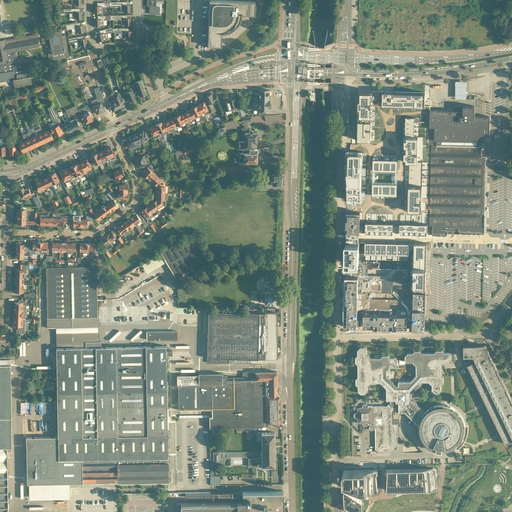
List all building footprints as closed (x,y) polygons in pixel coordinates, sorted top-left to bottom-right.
[(147,0),(147,6),(150,7),(150,10),(155,10),(159,11),(160,7),(155,6),(155,0),(147,0)] [(221,46),(221,43),(221,33),(223,33),(225,32),(227,32),(229,31),(231,31),(233,30),(234,28),(236,27),(237,26),(238,24),(239,22),(240,20),(240,19),(241,17),(241,15),(255,15),(255,11),(257,9),(258,8),(258,7),(257,7),(257,6),(256,6),(255,6),(255,2),(250,2),(209,0),(208,46),(212,46),(212,47),(212,48),(213,49),(214,49),(215,49),(217,46),(221,46)] [(96,6),(94,6),(94,13),(105,13),(105,7),(111,7),(111,2),(96,3),(96,6)] [(126,2),(111,2),(111,7),(120,7),(120,12),(122,11),(122,12),(130,12),(129,5),(126,5),(126,2)] [(79,8),(74,8),(63,9),(63,14),(72,13),(72,18),(74,18),(74,19),(81,19),(81,11),(79,11),(79,8)] [(103,20),(112,20),(112,15),(97,16),(97,19),(94,19),(94,27),(102,26),(102,25),(104,25),(103,20)] [(122,15),(112,15),(112,20),(120,20),(121,25),(122,25),(123,26),(130,25),(130,18),(127,18),(127,15),(122,15)] [(74,23),(65,25),(66,30),(72,29),(72,33),(76,33),(76,34),(79,33),(84,32),(82,25),(79,25),(79,22),(74,23)] [(106,34),(113,32),(113,28),(112,27),(99,30),(99,34),(97,34),(98,42),(105,40),(105,39),(107,38),(106,34)] [(127,28),(113,28),(113,32),(113,33),(121,33),(121,38),(123,38),(123,39),(131,39),(130,31),(128,31),(127,28)] [(69,57),(66,38),(65,35),(61,36),(60,30),(48,32),(49,37),(41,38),(42,43),(50,42),(51,51),(48,52),(49,61),(69,57)] [(0,81),(13,79),(14,88),(32,85),(30,76),(29,76),(29,74),(30,73),(29,71),(32,70),(31,68),(30,61),(31,61),(30,56),(23,58),(24,60),(15,61),(14,54),(10,53),(10,51),(38,46),(37,39),(37,36),(36,34),(31,35),(6,39),(0,40),(0,70),(0,73),(0,72),(0,81)] [(76,42),(77,47),(79,46),(79,47),(86,46),(85,39),(82,39),(81,36),(68,38),(69,43),(76,42)] [(110,67),(106,57),(101,59),(105,69),(110,67)] [(141,79),(135,81),(140,96),(146,93),(141,79)] [(467,81),(455,81),(455,98),(466,98),(467,81)] [(126,85),(123,87),(127,96),(129,101),(132,99),(132,100),(136,98),(139,97),(136,92),(133,93),(131,88),(128,89),(126,85)] [(97,98),(91,101),(97,114),(104,110),(100,102),(104,101),(99,87),(94,89),(97,98)] [(358,115),(358,139),(371,140),(371,139),(375,140),(375,139),(372,139),(373,129),(375,129),(374,129),(375,129),(376,101),(375,101),(375,102),(373,101),(373,94),(373,91),(372,91),(359,90),(359,99),(358,107),(358,115)] [(123,101),(124,101),(122,96),(121,96),(119,91),(113,94),(113,96),(114,97),(119,107),(125,105),(123,101)] [(382,104),(382,105),(383,105),(386,105),(389,105),(390,105),(393,105),(397,105),(400,105),(401,105),(404,105),(407,105),(408,105),(411,105),(415,105),(418,105),(418,106),(419,106),(419,105),(422,106),(424,106),(425,106),(425,105),(425,102),(425,101),(425,98),(425,94),(425,93),(425,92),(423,92),(422,92),(419,92),(415,92),(412,92),(411,92),(408,92),(405,92),(404,92),(401,92),(397,92),(397,91),(397,92),(394,91),(393,91),(390,91),(387,91),(386,91),(383,91),(382,91),(382,92),(382,93),(382,94),(382,97),(382,100),(382,101),(382,104)] [(208,104),(212,113),(216,111),(212,103),(218,100),(216,95),(213,97),(211,93),(205,96),(209,103),(208,104)] [(113,94),(104,98),(107,103),(110,108),(111,107),(112,110),(119,107),(114,97),(113,96),(113,94)] [(232,110),(237,108),(234,98),(232,99),(231,98),(228,99),(232,110)] [(232,110),(228,99),(225,99),(225,101),(222,101),(225,112),(231,110),(232,110)] [(4,105),(7,112),(13,110),(12,108),(9,100),(5,102),(5,104),(4,105)] [(203,102),(197,105),(203,119),(206,118),(204,115),(208,113),(207,110),(206,108),(203,102)] [(269,108),(269,104),(259,103),(253,103),(252,104),(252,106),(253,107),(253,110),(259,110),(259,114),(266,114),(266,110),(268,110),(268,108),(269,108)] [(87,105),(84,106),(77,110),(79,113),(80,112),(81,113),(80,113),(80,114),(80,115),(81,116),(82,119),(83,118),(86,123),(93,120),(90,115),(91,115),(89,111),(90,111),(87,105)] [(190,109),(183,113),(189,125),(192,124),(191,122),(195,120),(194,118),(195,117),(196,119),(199,117),(201,121),(203,119),(197,105),(191,108),(191,109),(190,109)] [(486,176),(486,166),(486,162),(486,156),(482,156),(482,141),(484,141),(484,136),(486,136),(489,136),(490,121),(490,116),(485,116),(475,116),(475,106),(462,105),(458,105),(455,105),(455,110),(430,110),(430,118),(430,122),(429,134),(429,139),(429,150),(431,150),(431,158),(431,160),(431,178),(430,180),(430,190),(430,194),(430,200),(430,226),(432,226),(432,236),(440,236),(447,236),(447,234),(460,234),(469,234),(484,234),(485,216),(486,178),(486,176)] [(55,121),(48,124),(50,128),(51,129),(52,132),(53,132),(55,136),(56,136),(59,135),(62,133),(59,125),(61,124),(53,106),(49,108),(52,114),(51,115),(53,119),(52,120),(54,119),(55,121)] [(77,121),(78,120),(74,113),(77,111),(75,106),(65,110),(70,120),(63,123),(65,127),(66,126),(68,131),(79,126),(77,121)] [(176,116),(169,119),(176,133),(178,132),(179,132),(177,128),(181,126),(180,124),(181,124),(185,122),(188,128),(190,127),(189,125),(183,113),(177,116),(176,116)] [(404,151),(404,158),(405,158),(405,161),(409,161),(408,210),(421,210),(422,190),(422,161),(417,161),(418,117),(406,116),(405,139),(405,138),(404,145),(405,145),(405,151),(404,151)] [(162,122),(155,125),(162,139),(164,138),(163,135),(167,133),(166,131),(167,130),(168,133),(171,131),(171,133),(172,132),(174,135),(176,134),(176,133),(169,119),(163,122),(162,123),(162,122)] [(39,125),(33,128),(35,133),(40,143),(46,141),(41,129),(39,125)] [(155,125),(149,128),(152,134),(154,139),(158,137),(161,145),(163,144),(161,139),(162,139),(155,125)] [(227,134),(224,126),(218,129),(221,136),(227,134)] [(43,128),(41,129),(46,141),(49,139),(50,139),(51,139),(52,138),(53,138),(47,127),(43,129),(43,128)] [(254,149),(254,147),(256,147),(256,142),(257,142),(257,133),(246,133),(246,128),(242,128),(242,137),(244,137),(244,140),(241,140),(240,141),(239,141),(239,149),(249,149),(254,149)] [(143,131),(138,133),(141,141),(145,139),(145,140),(148,138),(147,136),(145,132),(144,132),(143,131)] [(24,134),(22,135),(24,137),(29,149),(35,146),(29,135),(28,132),(28,133),(25,135),(24,134)] [(32,133),(29,135),(35,146),(40,143),(35,133),(32,134),(32,133)] [(138,133),(132,136),(136,146),(140,144),(139,143),(142,142),(141,141),(138,133)] [(127,140),(126,140),(130,150),(137,147),(136,146),(132,136),(127,138),(127,140)] [(195,139),(198,144),(205,141),(202,136),(195,139)] [(22,139),(18,141),(19,144),(23,152),(23,151),(24,152),(25,151),(26,150),(29,149),(24,137),(21,138),(22,139)] [(10,146),(8,146),(8,149),(9,149),(9,154),(13,154),(13,155),(14,155),(15,154),(18,154),(18,151),(16,151),(16,146),(15,146),(15,144),(13,144),(13,142),(10,142),(10,146)] [(110,146),(104,149),(108,158),(111,165),(112,167),(113,170),(116,168),(114,165),(112,159),(115,157),(114,155),(115,155),(113,150),(112,151),(110,146)] [(176,155),(181,153),(185,152),(185,153),(185,154),(185,156),(182,156),(183,160),(186,159),(195,157),(192,147),(175,152),(176,155)] [(108,158),(104,149),(100,151),(100,150),(97,152),(101,161),(102,164),(106,162),(108,166),(111,165),(108,158)] [(257,162),(257,154),(257,153),(258,153),(258,152),(258,151),(258,150),(257,150),(257,149),(254,149),(249,149),(249,153),(238,153),(238,158),(239,158),(239,162),(242,162),(257,162)] [(346,173),(345,199),(360,200),(361,200),(362,151),(351,151),(346,151),(346,173)] [(92,159),(90,160),(90,161),(92,165),(94,164),(95,164),(95,166),(99,164),(102,170),(105,168),(102,164),(101,161),(97,152),(94,154),(93,153),(91,154),(91,155),(90,155),(92,159)] [(138,165),(138,166),(149,161),(147,157),(148,156),(147,153),(135,159),(136,163),(136,164),(137,165),(138,165)] [(373,158),(373,169),(397,170),(398,170),(398,158),(398,159),(393,159),(393,158),(389,158),(389,159),(385,159),(385,158),(378,158),(378,159),(373,158)] [(90,168),(93,166),(92,165),(90,161),(88,162),(86,159),(85,159),(83,160),(80,162),(85,173),(87,177),(90,176),(90,175),(91,175),(90,173),(89,173),(88,172),(91,170),(90,168)] [(80,162),(73,165),(78,176),(82,174),(85,173),(80,162)] [(153,172),(150,169),(152,167),(149,164),(147,167),(144,171),(143,171),(142,172),(142,173),(147,178),(153,172)] [(78,176),(73,165),(66,168),(70,177),(74,184),(77,183),(75,179),(74,178),(78,176)] [(70,177),(66,168),(63,170),(61,170),(61,171),(60,171),(64,180),(65,182),(69,180),(71,185),(74,184),(70,177)] [(122,168),(115,171),(110,173),(112,176),(114,179),(116,178),(117,179),(119,178),(121,177),(121,176),(125,174),(122,168)] [(59,180),(55,172),(48,175),(52,184),(53,187),(54,187),(56,186),(55,185),(59,183),(58,181),(59,180)] [(153,182),(158,176),(153,172),(147,178),(148,179),(149,179),(150,180),(153,182)] [(282,174),(272,173),(272,180),(271,180),(271,185),(282,186),(282,178),(283,177),(284,175),(282,174)] [(153,182),(153,183),(154,184),(155,184),(157,185),(165,186),(165,182),(162,179),(164,176),(161,174),(158,176),(153,182)] [(52,184),(48,175),(45,176),(45,177),(41,179),(45,187),(47,191),(49,194),(51,193),(49,188),(53,187),(52,184)] [(45,187),(41,179),(35,182),(37,186),(36,186),(37,190),(38,191),(39,190),(40,193),(44,191),(43,188),(45,187)] [(372,182),(372,193),(373,193),(377,193),(377,194),(384,194),(384,193),(389,193),(389,194),(392,194),(392,193),(397,193),(397,194),(398,182),(397,182),(373,182),(372,182)] [(19,190),(18,191),(19,192),(20,193),(21,194),(19,195),(22,201),(31,197),(30,195),(31,194),(31,195),(34,193),(32,191),(30,192),(28,187),(24,189),(23,187),(19,189),(19,190)] [(179,189),(179,193),(181,193),(181,197),(190,194),(185,189),(179,189)] [(120,204),(112,194),(110,191),(107,193),(109,195),(103,200),(107,205),(111,211),(115,208),(116,208),(117,207),(118,206),(116,204),(117,204),(118,203),(119,204),(120,204)] [(39,208),(42,207),(37,197),(33,199),(37,208),(39,208)] [(166,202),(164,200),(156,200),(155,201),(154,201),(153,201),(152,202),(157,209),(163,205),(163,204),(166,202)] [(157,209),(152,202),(149,205),(148,205),(147,205),(147,206),(154,216),(157,214),(158,215),(160,213),(157,209)] [(105,215),(111,211),(107,205),(105,206),(104,205),(101,207),(102,208),(100,209),(105,215)] [(154,216),(147,206),(141,211),(141,212),(142,213),(143,213),(144,215),(146,217),(148,220),(154,216)] [(60,209),(58,209),(56,209),(56,217),(56,225),(63,225),(63,222),(68,222),(68,216),(63,215),(63,216),(59,216),(60,211),(60,209)] [(105,215),(100,209),(94,214),(98,220),(99,220),(100,219),(101,218),(105,215)] [(80,226),(80,219),(80,215),(73,214),(73,210),(69,210),(69,214),(69,219),(73,219),(73,220),(72,220),(72,226),(80,226)] [(344,307),(344,317),(344,326),(361,327),(361,320),(359,320),(361,255),(359,255),(359,246),(363,246),(364,242),(364,241),(359,241),(359,240),(359,235),(359,234),(359,233),(364,233),(364,228),(360,228),(360,212),(352,211),(347,211),(347,215),(345,215),(345,218),(347,218),(346,225),(344,225),(344,229),(346,229),(346,233),(347,233),(347,234),(347,239),(347,240),(347,241),(346,241),(346,262),(351,262),(351,276),(345,276),(345,307),(344,307)] [(87,214),(86,215),(86,219),(80,219),(80,226),(88,227),(88,221),(90,221),(92,219),(88,213),(87,214)] [(39,219),(39,221),(40,221),(40,225),(48,225),(48,217),(44,217),(44,216),(43,216),(43,215),(39,214),(39,219)] [(147,224),(142,218),(140,219),(139,218),(136,214),(135,214),(134,215),(134,216),(130,219),(134,225),(139,232),(140,234),(144,231),(142,228),(141,229),(137,223),(140,221),(144,226),(147,224)] [(25,220),(25,216),(17,216),(17,217),(17,218),(17,219),(17,224),(25,224),(25,225),(37,226),(37,221),(36,221),(36,219),(37,219),(37,217),(34,217),(34,221),(25,220)] [(56,225),(56,217),(48,217),(48,225),(52,225),(53,226),(54,226),(55,225),(56,225)] [(134,225),(130,219),(123,223),(128,230),(130,228),(130,229),(133,227),(132,226),(134,225)] [(128,230),(123,223),(119,226),(118,226),(117,227),(117,228),(120,232),(121,234),(123,232),(127,230),(128,230)] [(112,230),(106,235),(110,242),(116,238),(115,236),(116,235),(112,230)] [(106,235),(99,240),(102,245),(103,244),(105,246),(107,244),(110,249),(113,246),(113,245),(110,242),(106,235)] [(161,252),(161,253),(166,262),(175,278),(193,267),(202,262),(203,260),(203,253),(200,238),(196,237),(187,237),(184,239),(179,241),(176,243),(174,240),(169,243),(171,246),(168,248),(166,245),(160,249),(161,252)] [(40,242),(39,241),(38,241),(37,242),(33,242),(33,247),(31,247),(30,251),(30,253),(40,254),(40,253),(40,242)] [(30,251),(31,247),(31,246),(24,246),(24,244),(22,244),(22,243),(16,242),(16,251),(30,251)] [(60,250),(60,242),(52,242),(52,246),(51,246),(51,248),(52,248),(52,250),(60,250)] [(413,313),(412,320),(413,320),(413,328),(425,328),(427,243),(413,242),(412,249),(414,249),(414,253),(414,274),(414,278),(413,309),(413,313)] [(75,243),(68,243),(67,251),(67,253),(72,253),(72,251),(75,251),(75,249),(77,249),(77,246),(75,246),(75,243)] [(87,244),(87,251),(94,251),(94,252),(100,252),(100,250),(98,250),(98,247),(95,247),(95,244),(91,244),(90,243),(89,243),(88,244),(87,244)] [(145,272),(160,264),(159,262),(160,261),(157,255),(140,264),(145,272)] [(16,269),(16,277),(22,277),(22,272),(26,272),(26,269),(29,269),(29,264),(24,264),(19,264),(19,269),(16,269)] [(98,327),(96,266),(45,268),(48,318),(46,318),(47,328),(98,327)] [(15,282),(15,283),(15,284),(22,285),(26,285),(26,277),(23,277),(22,277),(16,277),(15,281),(15,282)] [(25,292),(25,288),(22,288),(22,285),(15,284),(15,292),(18,292),(18,294),(21,294),(21,292),(23,292),(25,292)] [(256,291),(256,299),(261,299),(264,299),(264,303),(266,303),(274,304),(275,291),(267,291),(266,291),(266,290),(265,290),(264,290),(263,290),(262,290),(261,290),(261,291),(256,291)] [(26,310),(26,302),(23,302),(15,302),(14,303),(14,304),(15,305),(14,310),(26,310)] [(200,309),(178,308),(178,322),(200,323),(200,309)] [(363,317),(363,326),(407,328),(407,315),(407,310),(364,309),(364,315),(364,317),(363,317)] [(14,310),(14,318),(25,318),(26,310),(14,310)] [(277,355),(277,336),(276,313),(266,313),(259,313),(208,311),(207,350),(207,362),(228,363),(229,358),(258,359),(276,359),(276,355),(277,355)] [(13,324),(13,325),(14,326),(20,326),(20,329),(25,329),(25,326),(25,318),(14,318),(14,323),(13,324)] [(146,339),(158,339),(177,339),(177,331),(158,331),(146,331),(146,339)] [(168,465),(166,345),(101,346),(101,341),(98,341),(98,332),(56,332),(57,392),(57,437),(26,437),(26,438),(27,483),(55,483),(55,494),(71,494),(71,483),(117,482),(117,485),(168,484),(168,465)] [(4,334),(0,334),(0,343),(4,343),(4,345),(9,345),(9,343),(8,343),(8,334),(7,334),(6,333),(5,333),(4,334)] [(511,399),(504,383),(491,355),(486,345),(464,345),(464,356),(473,356),(475,361),(468,365),(505,444),(511,440),(511,399)] [(10,347),(10,355),(0,355),(0,359),(15,359),(14,347),(10,347)] [(356,412),(354,414),(354,416),(356,418),(357,418),(357,421),(360,423),(363,423),(363,424),(364,426),(367,426),(368,424),(371,424),(371,426),(373,428),(375,428),(375,433),(375,449),(375,450),(377,452),(378,451),(392,451),(394,449),(394,447),(394,445),(396,445),(396,427),(394,428),(394,424),(394,423),(399,423),(399,412),(405,412),(416,422),(417,423),(419,423),(420,420),(421,417),(423,414),(425,411),(423,409),(422,409),(413,399),(411,399),(411,394),(423,381),(429,381),(431,384),(432,384),(432,390),(434,392),(439,392),(441,389),(441,384),(443,382),(443,377),(441,374),(441,365),(443,362),(443,361),(449,361),(451,359),(451,354),(449,352),(444,352),(442,350),(436,350),(434,352),(422,353),(420,350),(414,350),(412,353),(407,353),(405,355),(405,360),(407,362),(413,362),(413,363),(416,365),(416,375),(410,381),(398,381),(398,385),(396,385),(387,376),(387,370),(389,367),(389,366),(395,366),(397,364),(397,360),(395,357),(390,357),(388,355),(382,355),(380,357),(370,358),(368,355),(367,355),(367,349),(364,347),(360,347),(358,349),(358,354),(355,357),(356,362),(358,364),(358,376),(356,378),(356,384),(358,386),(358,391),(361,393),(365,393),(367,391),(367,385),(368,385),(371,382),(381,382),(386,388),(387,400),(390,400),(391,402),(387,406),(373,406),(373,405),(368,405),(366,404),(364,404),(362,405),(362,407),(359,407),(357,409),(357,412),(356,412)] [(174,353),(174,364),(188,364),(188,352),(174,353)] [(11,359),(0,359),(0,511),(8,511),(7,448),(11,448),(11,359)] [(238,427),(246,427),(256,426),(280,426),(280,425),(280,423),(280,422),(281,422),(281,421),(281,420),(280,420),(280,419),(280,416),(280,415),(280,414),(280,413),(280,412),(280,408),(280,396),(278,395),(278,390),(280,390),(280,388),(278,388),(278,385),(278,376),(278,372),(277,372),(277,371),(255,371),(255,372),(243,372),(243,377),(222,377),(222,373),(199,373),(199,375),(195,375),(177,375),(178,409),(211,408),(211,414),(209,414),(209,428),(238,427)] [(419,423),(418,428),(419,432),(420,436),(422,440),(425,444),(428,447),(432,449),(436,450),(439,451),(442,451),(442,446),(445,446),(447,446),(450,445),(451,448),(452,449),(455,447),(457,449),(461,446),(464,442),(466,438),(468,433),(468,429),(468,424),(465,425),(464,421),(458,422),(457,420),(456,417),(454,415),(452,414),(455,409),(455,408),(452,406),(448,405),(444,404),(440,404),(435,405),(432,406),(428,408),(425,411),(423,414),(421,417),(420,420),(419,423)] [(274,441),(274,432),(267,432),(256,432),(257,440),(261,440),(261,441),(274,441)] [(274,443),(274,441),(261,441),(261,449),(275,449),(274,443)] [(275,456),(275,449),(261,449),(261,453),(261,455),(261,458),(275,458),(275,456)] [(262,462),(275,462),(275,458),(261,458),(249,458),(249,467),(257,467),(257,463),(262,463),(262,462)] [(346,468),(345,482),(347,483),(347,491),(346,490),(345,491),(346,504),(348,505),(349,506),(357,511),(361,505),(361,500),(431,499),(431,493),(437,492),(434,466),(380,467),(381,468),(381,469),(381,470),(378,470),(376,470),(376,469),(375,468),(374,468),(374,467),(373,467),(346,468)] [(214,477),(210,477),(210,486),(220,486),(220,477),(214,477)] [(282,511),(283,491),(242,491),(210,492),(185,493),(185,497),(190,497),(241,496),(241,494),(245,494),(249,497),(249,502),(237,502),(182,503),(177,503),(176,511),(282,511)]
